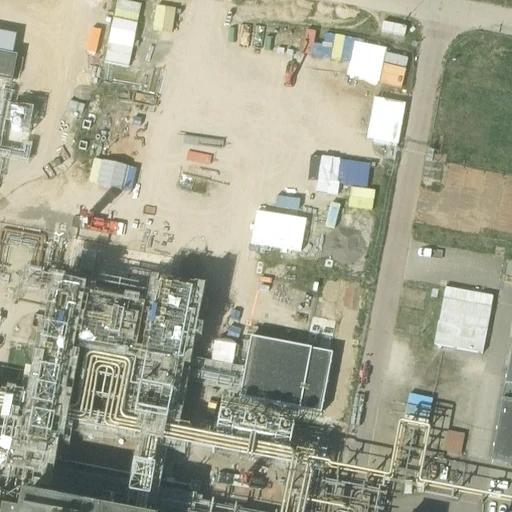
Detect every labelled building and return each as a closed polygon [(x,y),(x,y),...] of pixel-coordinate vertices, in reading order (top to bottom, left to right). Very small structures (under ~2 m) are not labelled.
[(511,40),(496,37),(492,62),(511,65),(511,40)] [(511,170),(511,94),(450,85),(435,181),(445,182),(438,229),(509,240),(511,219),(511,179),(495,177),(497,168),(511,170)] [(482,355),(493,299),(445,290),(438,324),(433,346),(482,355)] [(65,406),(69,374),(27,369),(23,401),(65,406)] [(511,383),(506,383),(491,461),(511,465),(511,383)] [(444,453),(461,456),(464,436),(447,433),(444,453)] [(69,511),(0,499),(0,511),(69,511)]
